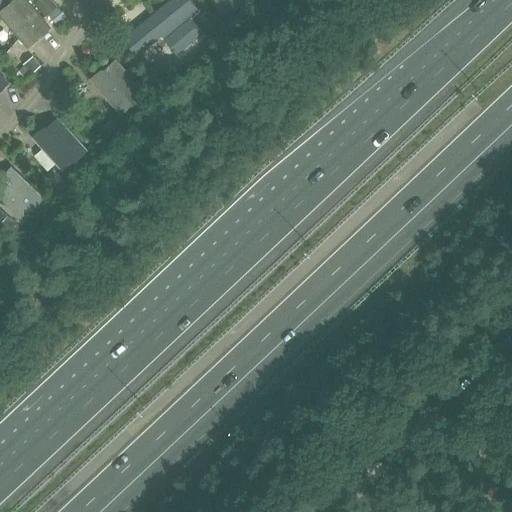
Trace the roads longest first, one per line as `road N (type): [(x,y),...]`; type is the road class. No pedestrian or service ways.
road 1 (motorway): [(504,0),(0,472)]
road 2 (motorway): [(92,511),(511,113)]
road 3 (unclassified): [(340,511),(370,472),(511,342)]
